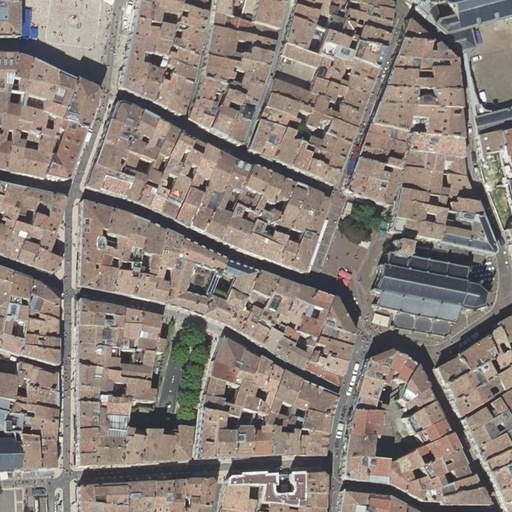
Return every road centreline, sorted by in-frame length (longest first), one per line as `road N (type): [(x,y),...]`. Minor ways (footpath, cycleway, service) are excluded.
road 1 (residential): [(365,342),(338,294),(70,192)]
road 2 (residential): [(511,297),(471,174),(456,58),(391,0)]
road 3 (residential): [(65,478),(70,192)]
road 4 (residential): [(65,478),(329,465)]
road 5 (residential): [(70,192),(105,95),(120,0)]
road 6 (residential): [(424,354),(423,368),(494,511)]
road 7 (residential): [(329,485),(378,490),(420,508),(492,511)]
road 8 (residential): [(365,342),(341,395),(329,465)]
